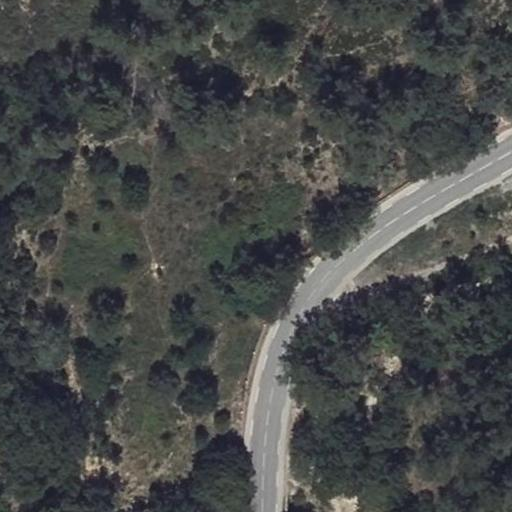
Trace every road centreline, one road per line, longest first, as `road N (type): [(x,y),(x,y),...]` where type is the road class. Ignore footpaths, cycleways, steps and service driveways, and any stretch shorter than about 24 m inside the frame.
road 1 (secondary): [(260,511),(274,371),(304,299),(405,219),(511,161)]
road 2 (track): [(511,236),(347,298),(304,299)]
